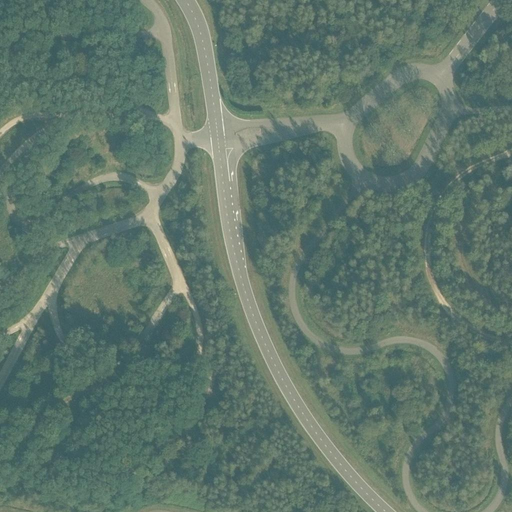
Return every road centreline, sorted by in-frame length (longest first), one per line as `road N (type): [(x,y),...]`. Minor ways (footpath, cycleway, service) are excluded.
road 1 (track): [(511,151),(458,177),(439,198),(426,250),(432,283),(460,322),(511,340)]
road 2 (track): [(511,188),(468,212),(455,246),(470,277),(511,301)]
